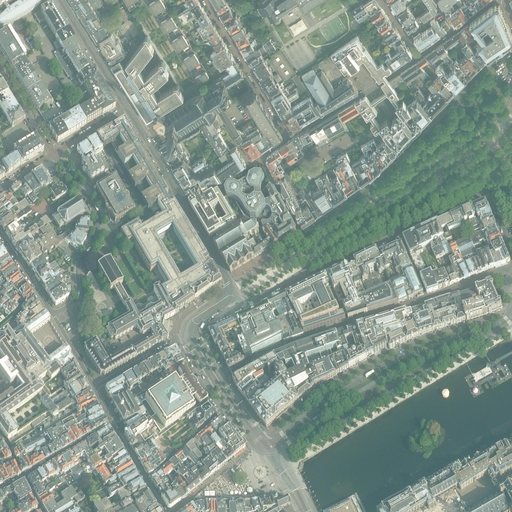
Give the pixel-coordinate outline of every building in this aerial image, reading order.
[(5,5),(13,0),(0,0),(0,8),(1,8),(2,7),(7,14),(6,14),(4,16),(0,19),(0,27),(1,27),(2,27),(6,26),(12,23),(17,21),(24,17),(29,13),(34,9),(39,5),(41,3),(41,2),(41,1),(41,0),(30,0),(27,2),(21,4),(15,8),(10,12),(5,5)] [(99,14),(96,9),(99,7),(100,10),(104,8),(102,4),(104,3),(102,0),(71,0),(76,7),(81,14),(88,25),(91,30),(99,25),(104,23),(103,22),(104,22),(99,14)] [(135,5),(133,2),(135,0),(125,0),(128,4),(127,5),(130,10),(131,11),(139,5),(138,4),(135,5)] [(166,6),(161,0),(154,0),(155,0),(150,3),(152,7),(152,8),(153,9),(156,13),(161,10),(163,14),(157,17),(158,18),(164,15),(163,14),(169,11),(166,6)] [(189,7),(199,2),(197,0),(190,0),(187,3),(184,4),(187,9),(189,7)] [(299,4),(301,3),(306,12),(308,11),(325,0),(260,0),(260,1),(259,1),(262,5),(258,7),(264,15),(265,17),(267,16),(269,15),(271,18),(270,19),(271,19),(273,21),(272,22),(273,22),(274,23),(275,22),(276,23),(277,23),(278,24),(279,23),(280,23),(281,22),(281,21),(282,20),(281,19),(281,18),(281,17),(285,15),(291,11),(290,10),(292,9),(295,7),(299,4)] [(366,9),(377,2),(376,0),(369,0),(363,4),(366,9)] [(406,0),(405,0),(389,0),(388,0),(397,13),(406,6),(404,3),(405,2),(406,0)] [(434,7),(437,5),(433,0),(424,0),(425,2),(429,8),(433,14),(437,12),(434,7)] [(450,4),(446,0),(438,0),(439,2),(438,2),(443,9),(450,4)] [(467,17),(456,0),(451,3),(455,9),(463,21),(467,17)] [(472,13),(465,1),(464,0),(456,0),(467,17),(472,13)] [(480,7),(475,0),(475,1),(474,0),(466,0),(465,1),(472,13),(479,7),(480,7)] [(191,19),(195,17),(205,11),(199,2),(189,7),(187,9),(178,15),(181,20),(181,21),(182,21),(184,24),(188,21),(191,26),(194,24),(191,19)] [(230,8),(229,7),(226,2),(216,8),(220,14),(230,8)] [(370,14),(381,7),(377,2),(366,9),(370,14)] [(455,9),(451,3),(450,4),(443,9),(445,13),(448,10),(451,9),(452,11),(455,9)] [(63,21),(57,12),(53,4),(52,4),(49,6),(40,12),(34,15),(39,23),(45,20),(55,37),(68,30),(63,21)] [(370,14),(366,9),(363,4),(352,10),(359,21),(360,21),(370,14)] [(511,35),(511,34),(509,29),(507,23),(501,11),(499,5),(495,4),(470,23),(467,25),(475,35),(477,38),(480,41),(477,44),(480,48),(488,58),(493,54),(496,52),(500,49),(501,51),(503,50),(505,48),(504,47),(508,44),(511,42),(511,41),(511,40),(511,35)] [(401,19),(411,12),(407,6),(406,6),(397,13),(401,19)] [(375,20),(385,13),(381,7),(370,14),(374,20),(375,20)] [(234,15),(231,9),(230,8),(220,14),(221,16),(223,18),(224,20),(234,15)] [(424,21),(427,18),(433,14),(429,8),(415,18),(405,25),(409,31),(424,21)] [(463,21),(455,9),(452,11),(451,9),(448,10),(445,13),(449,17),(448,17),(455,27),(456,25),(463,21)] [(181,29),(178,24),(177,25),(172,16),(172,15),(169,11),(163,14),(164,15),(166,19),(161,22),(164,26),(163,26),(164,28),(165,28),(167,31),(172,28),(174,32),(169,35),(170,37),(175,33),(181,29)] [(210,20),(208,16),(205,11),(195,17),(197,21),(195,22),(197,24),(198,24),(199,23),(200,26),(202,25),(210,20)] [(405,25),(415,18),(411,12),(401,19),(405,25)] [(228,27),(239,21),(240,20),(236,13),(234,15),(224,20),(228,27)] [(379,26),(389,19),(385,13),(375,20),(379,26)] [(445,31),(445,30),(449,28),(449,27),(449,26),(445,20),(439,24),(437,21),(436,21),(434,18),(430,21),(430,22),(429,23),(431,26),(432,25),(435,29),(435,28),(437,31),(440,35),(446,32),(445,31)] [(383,32),(393,25),(389,19),(379,26),(377,27),(379,31),(381,30),(383,32)] [(216,30),(214,26),(210,20),(211,20),(210,20),(202,25),(200,26),(198,27),(200,30),(195,33),(198,38),(203,35),(204,37),(208,35),(216,30)] [(241,27),(243,26),(239,21),(228,27),(232,34),(242,28),(241,27)] [(97,40),(110,32),(108,29),(109,29),(108,28),(108,29),(104,23),(99,25),(91,30),(97,40)] [(387,38),(387,37),(397,31),(393,25),(383,32),(387,38)] [(475,35),(467,25),(463,28),(472,37),(474,36),(474,35),(475,35)] [(128,42),(128,41),(126,37),(125,37),(121,39),(119,35),(122,33),(122,32),(120,28),(119,26),(112,31),(110,32),(97,40),(100,45),(106,54),(107,57),(122,48),(123,47),(122,45),(128,42)] [(246,34),(245,31),(246,31),(244,27),(242,28),(232,34),(236,40),(246,34)] [(440,35),(437,31),(435,28),(435,29),(433,30),(431,27),(427,30),(434,40),(440,35)] [(472,37),(463,28),(459,31),(467,39),(469,42),(473,39),(472,37)] [(192,47),(189,43),(189,42),(188,43),(183,34),(184,34),(181,29),(175,33),(177,37),(172,40),(175,44),(176,46),(179,50),(183,47),(186,50),(180,54),(181,55),(187,52),(186,51),(192,47)] [(75,41),(72,35),(70,32),(68,30),(55,37),(55,38),(57,40),(55,41),(55,42),(55,43),(53,44),(57,51),(75,41)] [(211,39),(219,34),(216,30),(208,35),(211,39)] [(434,40),(427,30),(420,35),(427,44),(427,45),(434,40)] [(391,44),(401,37),(397,31),(387,37),(391,44)] [(467,39),(459,31),(443,43),(447,49),(450,47),(458,41),(462,46),(465,44),(464,43),(466,41),(467,39)] [(17,40),(16,40),(13,42),(7,32),(6,32),(0,36),(0,48),(1,50),(17,40)] [(250,42),(248,38),(250,37),(247,33),(246,34),(236,40),(241,48),(250,42)] [(264,43),(273,37),(272,34),(271,33),(257,42),(259,44),(258,45),(259,46),(264,43)] [(211,45),(222,39),(219,34),(211,39),(209,41),(211,45)] [(122,48),(107,57),(109,58),(111,63),(112,63),(115,69),(132,97),(135,101),(137,104),(141,110),(145,117),(148,121),(149,123),(157,118),(153,112),(157,109),(158,110),(159,112),(160,112),(183,97),(184,97),(182,93),(180,89),(181,89),(180,88),(180,87),(178,84),(177,84),(176,84),(175,84),(175,85),(175,86),(161,95),(155,85),(169,73),(169,72),(166,68),(168,67),(165,64),(163,60),(162,60),(161,60),(160,61),(160,63),(148,74),(142,64),(154,49),(154,48),(149,41),(151,40),(150,39),(148,35),(147,35),(146,35),(145,36),(146,37),(139,47),(132,55),(126,63),(128,65),(125,67),(124,64),(120,58),(126,55),(122,48)] [(427,44),(420,35),(414,39),(420,48),(421,49),(427,44)] [(265,46),(275,40),(273,37),(264,43),(265,46)] [(370,117),(374,122),(376,121),(373,117),(378,113),(374,108),(374,106),(388,96),(389,96),(396,106),(398,104),(395,99),(399,96),(398,95),(393,87),(389,81),(386,78),(383,73),(386,71),(387,73),(392,70),(392,69),(389,65),(386,67),(382,63),(378,66),(373,60),(375,59),(362,42),(361,43),(357,37),(356,37),(351,41),(346,44),(342,47),(341,47),(341,48),(339,49),(337,51),(332,54),(344,72),(348,70),(349,71),(353,69),(358,65),(362,63),(360,61),(363,59),(377,78),(378,79),(382,76),(385,80),(387,82),(382,85),(383,87),(387,91),(386,92),(372,103),(371,103),(366,97),(365,95),(360,99),(361,100),(356,103),(362,111),(367,119),(370,117)] [(413,55),(406,45),(401,38),(393,44),(396,49),(398,48),(400,51),(401,49),(408,58),(412,55),(413,55)] [(215,51),(225,44),(224,41),(222,39),(211,45),(215,51)] [(255,48),(259,46),(258,45),(254,39),(250,42),(241,48),(245,54),(255,48)] [(18,50),(15,45),(17,44),(16,41),(17,41),(17,40),(1,50),(6,58),(18,50)] [(267,49),(277,43),(275,40),(265,46),(267,49)] [(91,68),(86,59),(75,41),(57,51),(54,53),(71,81),(76,77),(91,68)] [(483,62),(474,51),(474,53),(473,52),(473,51),(466,41),(464,43),(465,44),(462,46),(468,54),(468,53),(479,67),(483,62)] [(276,49),(275,47),(278,45),(277,43),(267,49),(269,52),(276,49)] [(451,57),(449,55),(447,53),(446,52),(448,51),(447,49),(443,43),(436,48),(441,55),(444,58),(446,59),(447,60),(451,57)] [(220,67),(234,59),(234,58),(233,57),(231,53),(230,53),(229,53),(228,51),(229,51),(229,50),(225,44),(215,51),(210,54),(218,67),(219,69),(220,68),(220,67)] [(248,60),(260,52),(265,49),(263,45),(255,50),(255,49),(255,48),(245,54),(245,55),(248,60)] [(200,61),(197,57),(194,53),(195,52),(192,47),(186,51),(187,52),(189,55),(184,58),(186,62),(186,63),(187,64),(190,68),(195,65),(197,69),(192,72),(193,73),(198,70),(198,69),(204,66),(201,61),(200,61)] [(383,56),(389,52),(386,48),(386,47),(380,51),(383,56)] [(488,58),(480,48),(479,48),(480,48),(477,50),(474,47),(473,48),(476,52),(474,51),(483,62),(484,62),(485,61),(488,58)] [(465,80),(450,62),(447,60),(446,59),(444,58),(441,55),(436,48),(427,55),(434,62),(437,67),(455,91),(457,89),(465,80)] [(408,58),(401,49),(400,51),(396,53),(403,62),(408,58)] [(24,59),(23,58),(18,50),(6,58),(11,67),(24,59)] [(296,74),(285,57),(281,52),(280,50),(267,57),(266,56),(264,58),(263,57),(251,64),(260,79),(275,70),(279,76),(281,79),(283,82),(291,76),(296,74)] [(403,62),(396,53),(396,51),(391,55),(398,65),(403,62)] [(251,64),(263,57),(260,52),(248,60),(251,64)] [(391,55),(389,52),(383,56),(385,58),(393,69),(398,65),(391,55)] [(479,67),(468,53),(468,54),(459,60),(457,57),(454,53),(452,54),(470,75),(473,72),(479,67)] [(345,72),(344,72),(332,54),(331,55),(328,56),(328,57),(325,58),(325,59),(322,60),(321,61),(320,62),(312,67),(313,69),(302,76),(304,80),(305,80),(310,89),(313,94),(319,104),(353,84),(347,76),(342,80),(343,82),(342,83),(341,84),(334,89),(324,73),(329,69),(335,77),(339,76),(345,72)] [(470,75),(452,54),(452,55),(451,54),(449,55),(451,57),(447,60),(450,62),(465,80),(470,75)] [(455,91),(437,67),(434,62),(427,55),(417,62),(421,68),(422,67),(424,70),(427,67),(425,65),(427,63),(428,65),(429,66),(431,68),(431,69),(431,68),(435,73),(436,73),(437,74),(434,75),(436,77),(433,81),(447,99),(448,99),(448,98),(455,91)] [(225,98),(226,94),(226,93),(223,89),(221,88),(226,85),(222,79),(223,78),(224,79),(225,78),(227,80),(226,81),(227,82),(227,81),(229,84),(244,74),(240,68),(239,66),(236,62),(237,62),(234,58),(234,59),(220,67),(220,68),(219,69),(218,69),(217,70),(214,66),(209,69),(211,72),(213,83),(201,90),(196,93),(196,95),(164,115),(166,117),(165,118),(165,119),(166,120),(167,121),(166,122),(166,123),(167,123),(168,125),(169,125),(170,125),(170,126),(171,127),(170,128),(171,131),(172,132),(172,131),(172,132),(173,131),(174,130),(176,132),(177,135),(178,135),(179,137),(179,136),(185,133),(197,125),(198,124),(204,121),(218,113),(224,109),(223,108),(224,107),(225,107),(226,106),(226,105),(229,104),(228,103),(227,99),(225,98)] [(29,67),(24,59),(11,67),(17,76),(29,68),(29,67)] [(411,80),(419,74),(423,80),(428,75),(424,71),(421,68),(417,62),(400,74),(404,80),(406,83),(409,87),(413,84),(413,82),(411,80)] [(209,76),(206,71),(207,70),(204,66),(198,69),(198,70),(200,74),(195,77),(198,81),(197,81),(198,83),(199,83),(209,76)] [(35,76),(29,68),(17,76),(22,84),(35,76)] [(83,84),(96,76),(91,68),(76,77),(81,85),(83,84)] [(264,85),(279,76),(275,70),(260,79),(262,83),(264,85)] [(305,80),(301,82),(296,74),(291,76),(295,82),(298,87),(303,93),(307,91),(310,89),(305,80)] [(393,87),(404,80),(400,74),(389,81),(393,87)] [(40,85),(39,84),(40,83),(39,82),(38,82),(35,76),(22,84),(27,93),(40,85)] [(109,97),(106,91),(105,89),(104,89),(96,76),(83,84),(93,102),(88,105),(96,118),(97,118),(101,115),(102,115),(110,110),(115,107),(115,106),(112,101),(109,97)] [(279,84),(277,81),(281,79),(279,76),(264,85),(265,87),(267,91),(279,84)] [(447,99),(433,81),(430,79),(429,76),(426,78),(428,80),(426,82),(426,83),(434,91),(432,91),(431,93),(430,94),(429,94),(429,95),(428,95),(428,96),(429,96),(427,98),(426,100),(423,97),(425,96),(415,83),(413,84),(409,87),(417,97),(432,115),(432,114),(447,99)] [(271,97),(282,89),(279,84),(267,91),(268,92),(269,94),(271,97)] [(358,91),(353,84),(319,104),(313,94),(311,96),(310,96),(306,98),(305,99),(296,105),(293,107),(291,107),(290,105),(279,111),(283,117),(284,119),(286,122),(287,122),(287,124),(291,130),(292,130),(296,128),(299,126),(300,125),(306,122),(320,113),(321,113),(324,111),(349,97),(358,91)] [(45,93),(40,86),(40,85),(27,93),(32,101),(45,93)] [(274,102),(286,95),(285,94),(288,92),(286,88),(283,90),(282,89),(271,97),(272,98),(274,101),(273,101),(274,101),(273,101),(274,102)] [(0,109),(1,109),(13,101),(12,99),(8,92),(0,97),(0,109)] [(53,102),(47,92),(45,93),(32,101),(36,109),(37,109),(38,111),(49,105),(53,102)] [(290,101),(299,96),(296,92),(287,98),(286,95),(274,102),(276,105),(277,107),(278,108),(278,109),(279,111),(290,105),(291,104),(290,101)] [(283,138),(256,94),(246,101),(246,102),(242,105),(243,107),(244,106),(246,110),(245,110),(250,118),(255,116),(266,134),(273,145),(274,144),(280,140),(279,140),(283,138)] [(432,115),(417,97),(416,97),(417,97),(411,102),(409,104),(408,105),(422,125),(425,122),(425,121),(427,119),(428,118),(432,115)] [(390,120),(387,122),(382,126),(376,121),(374,122),(372,124),(372,123),(372,124),(376,131),(378,131),(381,129),(383,132),(387,136),(394,144),(393,145),(395,147),(398,150),(399,149),(405,143),(404,143),(417,131),(423,125),(422,125),(408,105),(404,99),(398,104),(396,106),(399,106),(402,111),(400,113),(403,117),(401,118),(400,118),(398,118),(395,120),(395,121),(395,123),(393,125),(390,120)] [(19,110),(16,106),(13,101),(1,109),(6,118),(19,110)] [(362,111),(356,103),(355,101),(349,105),(354,113),(355,115),(358,113),(359,113),(362,111)] [(354,113),(349,105),(344,108),(338,112),(344,121),(346,120),(348,119),(354,116),(355,115),(354,113)] [(78,111),(67,117),(76,131),(78,130),(86,125),(86,124),(91,121),(91,122),(94,120),(86,107),(78,111)] [(224,109),(218,113),(223,121),(226,125),(239,146),(240,145),(242,146),(243,146),(246,151),(249,156),(252,159),(257,156),(260,154),(261,153),(262,153),(262,152),(264,151),(266,149),(267,149),(269,148),(269,147),(271,146),(273,145),(266,134),(265,135),(262,137),(260,133),(260,132),(259,133),(258,131),(259,131),(258,130),(257,129),(247,135),(247,136),(248,137),(246,139),(246,138),(243,140),(236,129),(230,119),(225,111),(224,110),(224,109)] [(25,120),(22,115),(19,110),(6,118),(11,127),(12,128),(25,120)] [(349,130),(344,121),(338,112),(322,122),(332,139),(349,130)] [(218,125),(221,123),(223,121),(218,113),(204,121),(206,124),(208,127),(210,130),(212,133),(213,134),(221,129),(218,125)] [(65,116),(58,120),(67,136),(76,131),(67,117),(66,118),(65,116)] [(58,120),(48,126),(49,128),(57,142),(67,136),(58,120)] [(98,136),(95,138),(101,149),(102,148),(102,149),(106,147),(111,144),(114,149),(119,157),(125,167),(130,176),(127,177),(134,189),(137,187),(143,197),(140,199),(147,210),(150,209),(153,213),(160,209),(169,203),(164,195),(168,193),(158,178),(159,178),(157,175),(154,171),(153,168),(152,168),(147,159),(146,157),(144,155),(143,152),(141,149),(141,150),(139,145),(137,142),(135,139),(133,137),(127,126),(125,123),(124,120),(121,122),(120,122),(120,123),(119,123),(114,126),(111,128),(104,133),(98,136)] [(333,140),(332,139),(322,122),(312,128),(310,129),(315,138),(317,142),(320,147),(321,148),(323,146),(329,143),(333,140)] [(195,133),(199,130),(199,128),(198,127),(197,125),(185,133),(188,138),(194,134),(195,134),(195,133)] [(315,138),(310,129),(309,128),(304,131),(310,142),(315,138)] [(310,142),(304,131),(299,133),(303,143),(304,145),(310,142)] [(398,150),(395,147),(393,145),(394,144),(387,136),(383,132),(379,135),(374,139),(370,141),(372,146),(375,151),(383,164),(398,150)] [(188,138),(185,133),(179,136),(181,138),(177,140),(179,142),(182,140),(187,137),(187,138),(188,138)] [(230,150),(225,142),(219,133),(214,136),(220,145),(224,152),(225,153),(230,150)] [(300,145),(303,143),(299,133),(297,135),(295,136),(293,138),(292,138),(299,147),(301,150),(303,154),(307,151),(306,148),(305,148),(302,149),(300,147),(301,146),(300,145)] [(44,151),(35,137),(34,135),(13,147),(14,149),(14,150),(13,151),(14,153),(15,152),(17,155),(18,155),(23,164),(37,155),(44,151)] [(179,142),(177,140),(181,138),(179,136),(179,137),(174,140),(169,143),(168,141),(165,143),(162,144),(160,146),(163,151),(164,151),(164,152),(171,148),(175,146),(179,143),(179,142)] [(220,145),(214,136),(209,139),(210,141),(215,148),(220,145)] [(95,138),(86,143),(87,143),(94,155),(102,150),(101,149),(95,138)] [(298,152),(296,149),(299,147),(292,138),(288,141),(288,142),(285,144),(280,147),(278,148),(282,154),(283,153),(288,160),(291,164),(299,158),(303,154),(301,150),(298,152)] [(361,146),(362,148),(364,153),(365,153),(375,172),(383,165),(383,164),(375,151),(368,155),(367,152),(367,151),(367,150),(367,149),(369,148),(372,146),(370,141),(369,142),(361,146)] [(87,143),(77,149),(84,161),(83,162),(84,163),(93,158),(92,156),(94,155),(87,143)] [(184,150),(179,143),(175,146),(177,148),(178,150),(180,149),(182,151),(184,150)] [(224,152),(220,145),(215,148),(219,155),(222,159),(227,156),(225,153),(224,152)] [(179,151),(178,150),(177,148),(175,146),(171,148),(164,152),(167,157),(168,158),(179,151)] [(246,164),(241,155),(236,147),(233,149),(230,150),(232,153),(235,158),(242,167),(246,164)] [(282,154),(278,148),(274,151),(279,158),(280,157),(283,155),(282,154)] [(189,159),(187,155),(184,150),(182,151),(180,149),(178,150),(179,151),(183,159),(185,162),(189,159)] [(183,159),(179,151),(168,158),(172,166),(183,159)] [(279,158),(274,151),(270,155),(274,161),(277,159),(279,162),(282,160),(280,157),(279,158)] [(354,171),(347,160),(350,159),(346,153),(336,159),(340,165),(354,188),(363,182),(360,178),(358,179),(354,171)] [(375,172),(365,153),(364,153),(360,156),(361,158),(371,177),(375,173),(375,172)] [(20,165),(23,164),(18,155),(17,155),(15,157),(14,155),(11,157),(1,164),(0,163),(0,164),(7,175),(15,169),(20,165)] [(274,161),(270,155),(267,157),(266,161),(269,166),(274,161)] [(208,164),(208,163),(207,163),(203,157),(192,164),(196,171),(208,164)] [(84,163),(81,164),(81,165),(83,168),(83,169),(83,170),(84,173),(86,173),(87,174),(90,178),(91,181),(104,172),(108,170),(107,168),(104,163),(101,158),(98,160),(97,160),(95,161),(93,158),(84,163)] [(242,167),(235,158),(231,162),(237,171),(242,167)] [(371,177),(361,158),(354,162),(352,164),(354,167),(355,170),(356,173),(357,172),(360,178),(363,182),(370,177),(371,177)] [(221,179),(216,172),(213,166),(211,163),(208,164),(196,171),(192,164),(189,159),(185,162),(183,159),(172,166),(185,185),(196,178),(199,176),(204,188),(204,189),(205,188),(205,189),(205,188),(209,186),(209,185),(213,183),(214,183),(216,182),(216,181),(217,181),(218,181),(220,180),(220,179),(221,179)] [(271,170),(280,164),(279,162),(276,164),(274,161),(269,166),(271,170)] [(237,171),(231,162),(226,165),(232,174),(237,171)] [(273,174),(285,167),(287,166),(289,170),(293,167),(291,164),(288,166),(287,163),(283,165),(283,166),(281,167),(280,164),(271,170),(273,174)] [(232,174),(226,165),(221,168),(228,177),(232,174)] [(354,188),(340,165),(336,167),(338,170),(334,172),(337,176),(347,193),(354,188)] [(285,173),(284,170),(285,170),(285,168),(285,167),(273,174),(275,178),(277,177),(285,173)] [(228,177),(221,168),(216,172),(221,179),(223,181),(228,177)] [(52,189),(47,181),(48,180),(48,178),(47,176),(45,175),(44,176),(41,171),(36,174),(32,177),(41,192),(43,194),(52,189)] [(297,200),(287,181),(291,179),(287,172),(285,173),(277,177),(278,180),(276,180),(277,182),(294,215),(296,214),(298,218),(299,220),(298,221),(301,227),(303,225),(316,216),(303,196),(302,197),(297,200)] [(288,215),(279,199),(279,198),(278,196),(278,195),(277,195),(276,193),(275,190),(273,188),(274,188),(273,187),(272,188),(270,189),(269,189),(269,190),(268,190),(267,191),(267,190),(266,191),(267,191),(268,194),(269,196),(269,197),(271,199),(270,199),(271,199),(270,200),(269,201),(269,202),(265,203),(262,198),(261,192),(261,190),(262,184),(265,179),(262,174),(260,173),(254,173),(249,176),(245,180),(240,183),(234,185),(228,186),(227,186),(225,192),(225,194),(226,197),(232,199),(238,202),(239,203),(243,208),(246,213),(250,217),(256,218),(257,217),(260,212),(264,210),(264,211),(265,211),(265,212),(265,213),(267,214),(268,213),(268,212),(269,211),(271,212),(272,217),(270,221),(268,223),(263,222),(262,223),(262,224),(262,225),(264,230),(269,227),(273,232),(272,233),(278,242),(296,230),(295,229),(288,216),(288,215)] [(347,193),(337,176),(332,179),(330,177),(329,178),(326,173),(320,176),(323,181),(324,180),(331,193),(329,194),(334,202),(339,199),(342,196),(342,197),(347,193)] [(331,193),(324,180),(323,181),(320,176),(320,175),(314,178),(321,189),(312,194),(323,210),(334,202),(329,194),(331,193)] [(41,192),(32,177),(24,182),(27,186),(35,196),(41,192)] [(128,201),(128,200),(128,199),(127,198),(126,197),(115,178),(95,189),(104,204),(105,206),(105,208),(105,209),(105,211),(106,212),(107,214),(109,215),(110,215),(111,217),(115,223),(134,211),(128,201)] [(201,189),(199,186),(198,184),(196,185),(194,182),(197,181),(196,178),(185,185),(191,195),(201,190),(201,189)] [(0,204),(10,197),(13,195),(19,191),(20,191),(22,190),(18,185),(10,191),(0,197),(0,204)] [(35,196),(27,186),(22,190),(20,191),(26,200),(29,206),(33,206),(34,205),(33,204),(38,200),(35,196)] [(53,202),(67,194),(64,188),(62,189),(61,188),(60,188),(59,188),(59,189),(57,186),(56,187),(56,186),(52,189),(43,194),(44,197),(50,193),(52,196),(50,197),(50,198),(52,202),(53,202)] [(323,210),(312,194),(312,193),(311,194),(309,191),(306,193),(303,187),(302,188),(302,187),(299,189),(300,189),(298,190),(302,197),(303,196),(316,216),(316,215),(318,214),(320,213),(320,212),(323,210)] [(209,237),(210,238),(211,237),(238,221),(226,203),(225,201),(224,201),(218,190),(213,194),(213,193),(212,194),(208,196),(207,197),(204,199),(203,199),(202,197),(202,196),(201,196),(201,197),(197,199),(193,201),(194,203),(195,203),(196,206),(192,208),(191,208),(192,209),(194,213),(195,214),(197,218),(198,218),(200,222),(200,223),(203,227),(203,228),(203,227),(206,231),(205,232),(206,232),(208,236),(209,237)] [(0,210),(13,201),(10,197),(0,204),(0,210)] [(85,214),(82,210),(83,209),(82,207),(80,204),(79,205),(77,200),(58,212),(57,213),(56,214),(56,215),(56,216),(55,215),(55,214),(54,214),(52,214),(51,214),(50,214),(40,221),(44,227),(49,224),(50,224),(53,221),(59,229),(63,226),(64,226),(65,226),(66,226),(67,226),(85,214)] [(0,217),(12,210),(16,208),(15,208),(18,206),(14,201),(13,201),(0,210),(0,217)] [(25,218),(31,213),(28,209),(29,208),(24,201),(18,206),(15,208),(16,208),(18,212),(15,214),(12,210),(0,217),(0,225),(4,231),(5,231),(6,230),(24,217),(25,218)] [(59,206),(56,201),(50,205),(53,210),(59,206)] [(204,261),(208,259),(172,201),(169,203),(160,209),(164,216),(141,229),(138,222),(126,229),(120,233),(127,244),(132,241),(133,243),(150,272),(156,269),(165,285),(159,289),(170,308),(174,315),(179,311),(178,310),(184,306),(187,304),(187,303),(194,299),(212,287),(213,286),(212,286),(215,284),(216,284),(217,283),(221,280),(211,264),(207,267),(204,261)] [(488,209),(487,206),(485,201),(471,207),(474,214),(488,209)] [(474,214),(471,207),(461,211),(464,220),(468,219),(469,222),(476,219),(474,214)] [(488,209),(474,214),(476,219),(478,218),(480,222),(491,217),(488,209)] [(471,237),(469,231),(464,220),(461,211),(450,216),(454,224),(447,227),(449,231),(461,227),(464,236),(468,235),(470,238),(471,237)] [(454,224),(450,216),(437,222),(441,230),(445,228),(447,233),(446,233),(447,235),(444,236),(446,241),(452,239),(449,232),(449,231),(447,227),(454,224)] [(476,226),(480,224),(481,225),(493,221),(491,217),(480,222),(478,218),(476,219),(469,222),(468,219),(464,220),(469,231),(476,228),(476,226)] [(37,226),(40,224),(38,222),(37,221),(36,220),(31,224),(29,221),(24,224),(25,227),(27,230),(29,232),(35,228),(37,226)] [(270,248),(270,247),(267,242),(265,243),(263,244),(260,239),(259,240),(259,238),(253,242),(251,239),(252,238),(251,237),(254,235),(255,236),(256,236),(255,234),(257,232),(258,233),(258,232),(257,232),(257,229),(259,229),(258,228),(257,228),(256,226),(257,225),(256,224),(255,225),(253,224),(253,223),(252,223),(252,224),(249,225),(246,220),(244,220),(240,223),(211,240),(212,242),(225,264),(230,272),(231,272),(234,270),(238,267),(238,268),(239,267),(245,263),(246,263),(253,259),(254,258),(263,252),(266,250),(267,250),(268,249),(270,248)] [(39,231),(43,228),(44,227),(40,221),(38,222),(40,224),(37,226),(39,228),(37,230),(35,228),(29,232),(27,234),(12,244),(15,248),(30,237),(39,231)] [(88,234),(89,221),(84,221),(77,225),(76,227),(75,228),(74,232),(75,232),(85,237),(86,234),(88,234)] [(481,234),(496,228),(494,224),(493,221),(481,225),(481,226),(476,228),(469,231),(471,237),(473,236),(471,234),(480,230),(481,233),(481,234)] [(446,241),(444,236),(441,230),(437,222),(432,224),(439,238),(441,242),(443,241),(444,242),(440,243),(446,255),(451,253),(449,247),(446,241)] [(9,239),(25,227),(24,224),(21,226),(19,223),(6,233),(1,235),(5,233),(9,239)] [(446,255),(440,243),(438,240),(437,239),(438,239),(438,238),(439,238),(432,224),(424,228),(431,242),(434,241),(435,242),(436,241),(437,243),(433,245),(431,246),(430,247),(436,260),(446,256),(446,255)] [(50,250),(55,246),(58,248),(63,244),(64,243),(65,241),(66,240),(68,237),(67,237),(69,235),(72,231),(70,230),(65,233),(63,234),(64,235),(59,239),(59,238),(57,240),(55,237),(55,236),(49,226),(45,228),(44,229),(43,228),(39,231),(42,236),(38,238),(39,240),(35,243),(34,241),(30,244),(18,253),(22,257),(24,258),(24,259),(25,261),(26,261),(26,263),(29,268),(30,267),(41,259),(38,254),(40,253),(41,254),(42,253),(43,255),(47,252),(49,254),(51,252),(50,250)] [(12,244),(27,234),(25,231),(27,230),(25,227),(9,239),(12,244)] [(278,242),(272,233),(273,232),(269,227),(264,230),(263,231),(262,231),(268,241),(267,242),(270,247),(278,242)] [(431,242),(424,228),(420,230),(420,229),(416,231),(416,232),(410,234),(421,253),(423,252),(421,249),(430,244),(431,246),(433,245),(431,242)] [(484,242),(483,238),(498,232),(496,228),(481,234),(481,233),(475,235),(475,236),(469,239),(473,247),(485,242),(484,242)] [(83,243),(84,241),(86,238),(87,238),(85,237),(75,232),(73,235),(71,234),(70,236),(69,235),(67,237),(68,237),(66,240),(65,241),(64,243),(63,244),(58,248),(64,252),(68,246),(68,245),(68,244),(74,247),(75,248),(75,249),(76,250),(77,250),(78,250),(80,248),(80,249),(83,244),(83,243)] [(499,236),(498,232),(483,238),(484,242),(499,236)] [(421,253),(410,234),(402,238),(412,257),(412,259),(416,258),(415,256),(421,254),(421,253)] [(488,246),(501,241),(499,236),(484,242),(485,242),(487,241),(488,246)] [(18,253),(30,244),(33,242),(31,240),(32,239),(30,237),(15,248),(18,253)] [(471,262),(468,256),(474,254),(475,255),(476,254),(475,252),(473,247),(469,239),(469,238),(454,244),(469,277),(475,275),(476,274),(471,262)] [(423,293),(400,239),(396,241),(397,244),(393,247),(388,249),(386,245),(381,248),(376,250),(384,269),(389,266),(387,260),(392,258),(396,269),(395,270),(397,274),(398,275),(399,277),(388,281),(390,285),(397,304),(398,303),(408,299),(409,300),(413,298),(413,297),(417,295),(417,297),(419,296),(419,297),(424,295),(423,293)] [(509,260),(501,241),(488,246),(486,246),(488,250),(491,249),(494,257),(496,256),(496,255),(501,253),(506,264),(507,263),(508,263),(509,262),(509,261),(509,260)] [(469,277),(454,244),(449,247),(451,253),(453,257),(464,279),(469,277)] [(506,264),(501,253),(496,255),(496,256),(494,257),(491,249),(488,250),(489,253),(495,268),(506,264)] [(376,250),(370,253),(360,258),(354,261),(356,265),(362,279),(362,281),(368,278),(365,271),(368,270),(368,272),(370,273),(373,271),(374,270),(373,268),(375,267),(378,274),(385,272),(384,269),(376,250)] [(495,268),(489,253),(484,255),(482,252),(476,254),(484,271),(486,271),(495,268)] [(484,271),(476,254),(475,255),(474,254),(468,256),(471,262),(476,274),(484,271)] [(0,265),(9,260),(6,256),(0,260),(0,265)] [(49,266),(46,262),(47,261),(44,257),(41,259),(30,267),(31,267),(32,270),(35,274),(49,266)] [(464,279),(453,257),(448,259),(452,267),(448,269),(452,278),(457,276),(459,281),(464,279)] [(0,270),(11,263),(9,260),(0,265),(0,270)] [(164,320),(170,317),(174,315),(170,308),(159,289),(158,288),(157,288),(156,288),(155,288),(155,289),(154,290),(153,290),(153,291),(155,295),(161,304),(153,308),(152,309),(152,308),(151,308),(150,308),(146,310),(146,311),(146,312),(145,313),(137,317),(132,308),(130,304),(129,303),(125,296),(126,296),(125,296),(125,295),(123,293),(124,292),(123,292),(120,287),(119,285),(122,283),(123,282),(122,282),(120,280),(121,279),(120,279),(117,273),(117,272),(116,273),(115,270),(116,270),(115,269),(115,270),(111,264),(112,263),(111,263),(110,261),(110,260),(109,260),(108,261),(99,266),(97,267),(97,268),(98,268),(99,270),(98,270),(99,271),(103,276),(102,277),(103,277),(104,279),(104,280),(105,280),(108,286),(107,286),(108,287),(108,286),(110,289),(109,289),(109,290),(110,290),(111,291),(115,290),(117,294),(118,295),(117,295),(117,296),(118,296),(119,298),(120,299),(119,299),(120,300),(120,299),(121,300),(124,307),(129,315),(107,328),(107,330),(105,331),(110,341),(113,339),(114,341),(136,328),(140,336),(141,335),(141,336),(150,331),(153,336),(150,338),(130,349),(135,357),(136,357),(154,347),(154,346),(157,344),(158,344),(159,344),(167,339),(168,339),(165,334),(165,335),(162,329),(164,320)] [(51,275),(60,269),(55,262),(49,266),(35,274),(40,282),(51,275)] [(0,276),(14,268),(11,263),(0,270),(0,276)] [(361,298),(358,300),(353,286),(351,283),(353,282),(353,283),(354,282),(355,283),(360,280),(362,279),(356,265),(348,268),(347,266),(346,265),(344,266),(344,267),(343,267),(343,266),(327,274),(327,275),(334,291),(340,289),(346,305),(342,306),(348,319),(367,313),(361,298)] [(0,283),(17,272),(14,268),(0,276),(0,283)] [(452,278),(448,269),(443,271),(450,285),(459,281),(457,276),(452,278)] [(450,285),(443,271),(442,272),(433,276),(432,273),(429,274),(428,271),(421,274),(422,277),(420,278),(427,294),(436,291),(438,290),(443,288),(450,285)] [(0,289),(0,290),(0,289),(0,287),(5,284),(6,286),(3,289),(4,291),(22,280),(17,272),(0,283),(0,289)] [(67,286),(64,282),(65,282),(63,279),(64,278),(64,279),(69,276),(67,273),(61,277),(60,278),(60,279),(44,288),(46,291),(45,291),(47,293),(50,297),(65,287),(67,286)] [(60,279),(60,278),(58,274),(53,277),(51,275),(40,282),(43,286),(42,286),(44,289),(44,288),(60,279)] [(286,294),(285,294),(303,335),(345,320),(343,315),(338,317),(338,315),(339,314),(329,291),(324,292),(323,291),(331,287),(326,275),(286,294)] [(11,292),(24,283),(22,280),(4,291),(3,289),(1,290),(0,290),(0,289),(0,298),(1,297),(2,298),(6,296),(7,295),(11,292)] [(8,299),(11,297),(27,287),(24,283),(11,292),(12,293),(8,296),(7,295),(6,296),(8,299)] [(501,308),(490,283),(475,289),(459,294),(461,301),(472,298),(473,298),(478,297),(478,298),(476,299),(478,301),(479,301),(480,303),(462,309),(465,321),(485,314),(485,315),(501,308)] [(397,304),(390,285),(381,288),(378,290),(375,293),(372,294),(361,298),(367,313),(397,304)] [(33,296),(32,295),(27,287),(11,297),(15,303),(19,300),(20,301),(24,301),(25,300),(26,301),(27,303),(33,297),(33,296)] [(69,297),(70,296),(65,287),(50,297),(52,301),(55,306),(60,302),(60,303),(64,300),(69,297)] [(303,335),(285,294),(280,297),(277,298),(276,299),(275,299),(272,301),(267,303),(283,340),(284,342),(303,335)] [(462,309),(462,308),(461,301),(459,294),(450,297),(452,304),(454,303),(456,310),(453,311),(456,324),(456,323),(456,324),(457,323),(464,321),(465,321),(462,309)] [(18,307),(16,305),(15,303),(11,297),(8,299),(6,296),(2,298),(1,297),(0,298),(0,307),(0,308),(2,307),(5,311),(4,312),(5,313),(6,315),(7,315),(8,316),(9,315),(18,307)] [(16,335),(29,325),(27,323),(28,321),(30,324),(45,314),(44,314),(42,311),(41,309),(39,305),(33,297),(27,303),(21,308),(24,311),(15,319),(18,322),(15,324),(19,329),(14,332),(16,335)] [(452,304),(450,297),(435,302),(437,308),(441,307),(446,306),(452,304)] [(437,308),(435,302),(425,305),(427,311),(436,309),(437,308)] [(283,340),(267,303),(261,306),(262,307),(253,311),(242,316),(241,315),(236,318),(252,355),(282,340),(283,340)] [(433,331),(427,311),(425,305),(415,309),(410,310),(414,322),(419,336),(433,331)] [(453,311),(448,312),(446,306),(441,307),(443,313),(438,315),(442,328),(447,326),(451,325),(456,324),(453,311)] [(442,328),(438,315),(436,309),(427,311),(433,331),(434,331),(438,329),(441,328),(442,328),(443,328),(442,328)] [(412,318),(413,322),(414,322),(410,310),(407,311),(395,315),(400,328),(405,326),(403,321),(406,320),(406,321),(407,321),(408,321),(409,321),(409,320),(409,319),(412,318)] [(42,400),(43,401),(50,395),(43,386),(39,381),(47,375),(51,380),(60,372),(73,362),(69,356),(68,355),(69,354),(70,354),(70,353),(69,352),(68,352),(67,350),(67,349),(66,348),(65,347),(47,361),(47,360),(46,360),(44,358),(45,357),(44,357),(42,355),(43,355),(42,354),(42,355),(40,352),(41,352),(40,352),(39,350),(39,349),(38,347),(37,347),(36,345),(35,344),(35,345),(33,342),(31,340),(32,339),(31,339),(29,337),(29,336),(49,321),(50,321),(49,321),(50,320),(49,320),(48,319),(48,318),(46,316),(45,315),(45,314),(30,324),(29,325),(16,335),(14,332),(10,336),(7,332),(0,336),(0,340),(0,341),(0,340),(0,354),(6,363),(0,367),(0,370),(9,383),(10,383),(10,384),(17,379),(25,389),(14,397),(12,394),(11,393),(11,392),(6,396),(3,398),(0,400),(0,428),(5,436),(8,440),(8,439),(9,441),(8,439),(12,437),(17,433),(16,433),(5,417),(34,396),(37,394),(42,400)] [(400,344),(405,342),(406,341),(400,328),(395,315),(369,322),(375,336),(380,334),(383,342),(386,341),(388,347),(389,349),(390,349),(395,346),(395,347),(400,344)] [(216,327),(210,330),(215,344),(218,343),(221,351),(223,356),(238,349),(243,362),(252,357),(252,355),(236,318),(235,317),(232,319),(232,320),(219,326),(219,325),(216,326),(216,327)] [(386,341),(383,342),(380,334),(375,336),(369,322),(363,324),(367,334),(365,335),(367,337),(370,336),(372,340),(368,341),(374,354),(388,347),(386,341)] [(413,322),(405,326),(400,328),(406,341),(411,339),(414,338),(419,336),(414,322),(413,322)] [(366,342),(364,338),(367,337),(365,335),(367,334),(363,324),(356,326),(366,358),(374,354),(368,341),(366,342)] [(365,358),(366,358),(356,326),(356,327),(336,333),(342,350),(349,367),(349,368),(350,367),(354,365),(361,361),(365,358)] [(336,333),(335,333),(295,347),(307,376),(310,374),(309,368),(306,358),(319,354),(322,363),(329,360),(333,359),(332,357),(330,350),(336,348),(338,352),(339,352),(342,350),(336,333)] [(115,358),(111,352),(105,356),(98,346),(99,345),(95,340),(84,348),(86,351),(85,352),(100,375),(104,375),(104,376),(135,357),(130,349),(115,358)] [(312,389),(307,376),(295,347),(274,356),(280,366),(285,364),(286,366),(292,364),(295,373),(287,376),(284,379),(298,401),(302,398),(309,392),(312,389)] [(168,364),(180,357),(176,349),(173,348),(163,354),(163,355),(168,364)] [(223,356),(228,370),(243,362),(238,349),(223,356)] [(349,367),(342,350),(339,352),(340,355),(333,357),(332,357),(333,359),(329,360),(332,368),(336,375),(339,373),(342,372),(346,369),(349,367)] [(168,364),(163,355),(157,358),(162,367),(168,364)] [(298,401),(284,379),(287,376),(280,366),(274,356),(263,361),(252,367),(257,376),(263,372),(265,377),(266,376),(270,380),(274,377),(275,378),(274,379),(278,384),(266,393),(267,394),(251,406),(256,413),(258,417),(261,421),(266,428),(276,420),(289,409),(298,401)] [(165,372),(183,363),(180,357),(168,364),(162,367),(165,372)] [(162,367),(157,358),(153,360),(153,361),(160,375),(163,373),(160,369),(162,367)] [(336,375),(332,368),(329,360),(322,363),(309,368),(310,374),(307,376),(312,389),(314,388),(314,386),(328,380),(336,375)] [(160,375),(153,361),(150,362),(148,364),(147,364),(153,374),(155,377),(154,377),(159,385),(164,382),(160,375)] [(80,374),(77,369),(76,367),(73,362),(60,372),(67,382),(72,379),(74,377),(80,374)] [(165,379),(165,380),(185,368),(183,363),(165,372),(163,373),(160,375),(164,382),(165,382),(164,379),(165,379)] [(152,378),(150,375),(153,374),(147,364),(142,367),(151,387),(153,389),(154,388),(153,386),(155,385),(156,387),(159,385),(154,377),(152,378)] [(151,387),(142,367),(136,370),(148,392),(152,390),(150,387),(151,387)] [(258,382),(261,380),(261,379),(265,377),(263,372),(257,376),(252,367),(234,377),(234,378),(233,380),(238,390),(242,395),(258,382)] [(207,400),(206,399),(197,389),(198,388),(193,381),(192,381),(185,368),(165,380),(166,381),(165,382),(164,382),(159,385),(156,387),(154,388),(153,389),(152,390),(148,392),(145,393),(141,395),(146,402),(167,430),(172,427),(185,418),(207,400)] [(148,392),(136,370),(130,374),(141,393),(144,391),(145,393),(148,392)] [(33,428),(34,430),(52,418),(58,414),(72,405),(70,402),(80,395),(79,394),(81,392),(82,393),(83,393),(88,390),(83,381),(80,374),(74,377),(75,379),(73,381),(72,379),(67,382),(63,385),(63,386),(62,387),(63,388),(59,391),(58,390),(50,395),(43,401),(42,400),(40,402),(48,412),(49,414),(48,414),(50,416),(46,419),(43,415),(31,423),(31,424),(34,428),(33,428)] [(141,393),(130,374),(121,379),(125,385),(128,390),(130,394),(131,394),(133,397),(135,396),(136,397),(137,398),(138,400),(141,398),(140,396),(139,394),(141,393)] [(266,393),(278,384),(274,379),(275,378),(274,377),(270,380),(266,376),(265,377),(261,379),(261,380),(258,382),(242,395),(247,400),(250,404),(251,406),(267,394),(266,393)] [(107,395),(125,385),(121,379),(106,388),(105,391),(107,395)] [(110,400),(128,390),(125,385),(107,395),(110,400)] [(93,398),(92,396),(91,395),(88,390),(83,393),(83,394),(81,396),(80,395),(70,402),(72,405),(74,409),(76,408),(78,413),(74,415),(74,416),(76,415),(77,417),(80,415),(79,413),(83,411),(83,412),(97,404),(93,398)] [(141,407),(140,406),(141,405),(137,399),(137,398),(136,397),(134,399),(133,397),(131,394),(130,394),(128,390),(110,400),(111,401),(111,402),(110,403),(111,404),(111,405),(112,405),(111,405),(112,404),(113,404),(116,410),(115,410),(114,411),(114,412),(115,414),(116,414),(117,413),(120,417),(121,419),(120,419),(121,419),(120,420),(120,419),(119,420),(120,420),(119,420),(120,420),(120,421),(120,422),(121,422),(121,421),(122,421),(122,422),(123,422),(123,423),(125,427),(146,412),(142,407),(141,407)] [(203,425),(214,415),(214,416),(215,415),(217,413),(214,408),(213,407),(212,405),(211,406),(211,405),(207,400),(185,418),(188,421),(194,415),(196,417),(195,417),(195,418),(197,421),(198,421),(199,420),(200,422),(193,427),(196,431),(203,425)] [(79,420),(99,409),(97,404),(83,412),(84,414),(81,415),(80,415),(77,417),(79,420)] [(77,428),(81,426),(101,413),(99,409),(79,420),(74,423),(77,428)] [(149,417),(146,412),(125,427),(128,432),(149,417)] [(93,426),(104,419),(101,413),(81,426),(84,431),(88,428),(93,425),(93,426)] [(77,417),(76,415),(74,416),(71,418),(74,424),(74,423),(79,420),(77,417)] [(228,425),(228,424),(228,425),(221,416),(220,416),(219,416),(219,417),(215,420),(208,427),(214,433),(218,430),(219,431),(219,432),(228,425)] [(129,443),(129,444),(133,441),(133,440),(138,436),(137,435),(139,433),(148,427),(147,425),(153,421),(149,417),(128,432),(124,435),(128,443),(129,444),(129,443)] [(83,438),(77,428),(74,423),(74,424),(71,418),(59,425),(56,426),(56,428),(57,428),(61,436),(70,431),(72,435),(73,434),(77,442),(83,438)] [(96,430),(107,424),(104,419),(93,426),(96,430)] [(243,444),(239,439),(237,436),(233,431),(232,429),(232,430),(228,425),(219,432),(219,431),(217,432),(220,436),(217,438),(218,440),(224,447),(226,450),(227,450),(234,457),(235,456),(242,450),(243,450),(243,449),(244,448),(244,447),(244,446),(243,445),(243,444)] [(87,436),(84,431),(81,426),(77,428),(83,438),(87,436)] [(215,435),(214,433),(208,427),(202,432),(209,441),(213,438),(213,437),(215,435)] [(61,436),(57,428),(52,431),(57,438),(60,436),(61,436)] [(101,437),(111,431),(109,428),(107,428),(101,432),(96,436),(99,441),(101,439),(100,438),(101,437)] [(63,450),(57,438),(52,431),(51,431),(43,435),(45,438),(43,439),(46,444),(43,446),(44,448),(44,449),(50,458),(63,450)] [(77,442),(73,434),(72,435),(70,431),(61,436),(60,436),(63,441),(64,440),(68,447),(77,442)] [(104,441),(113,435),(111,431),(101,437),(104,441)] [(212,445),(209,441),(202,432),(195,439),(199,443),(197,444),(200,447),(202,445),(205,448),(206,450),(212,445)] [(139,433),(137,435),(138,436),(145,447),(152,442),(155,440),(158,437),(155,434),(152,436),(144,442),(144,441),(139,433)] [(31,453),(34,452),(41,447),(41,448),(42,448),(42,449),(44,448),(43,446),(46,444),(43,439),(45,438),(43,435),(26,445),(21,448),(24,455),(25,457),(26,459),(32,468),(38,464),(36,460),(35,460),(33,457),(31,453)] [(102,447),(116,439),(113,435),(104,441),(102,442),(104,445),(102,446),(102,447)] [(68,447),(64,440),(63,441),(60,436),(57,438),(63,450),(68,447)] [(102,446),(99,441),(96,436),(95,436),(85,443),(87,447),(88,447),(92,454),(94,453),(91,450),(97,446),(99,449),(102,447),(102,446)] [(136,445),(131,448),(134,452),(142,448),(142,449),(145,447),(138,436),(133,440),(133,441),(136,445)] [(234,457),(227,450),(226,450),(224,447),(223,448),(220,445),(219,446),(217,441),(218,440),(217,438),(215,439),(213,438),(209,441),(212,445),(220,457),(219,457),(225,464),(234,457)] [(113,453),(121,448),(116,439),(102,447),(99,449),(94,453),(92,454),(95,458),(98,456),(99,457),(111,449),(113,453)] [(200,447),(197,444),(199,443),(195,439),(191,442),(193,445),(200,453),(203,451),(202,450),(200,447)] [(511,441),(508,444),(507,443),(502,446),(501,444),(498,445),(499,447),(497,448),(496,449),(496,448),(485,454),(486,455),(480,458),(479,456),(475,459),(475,461),(470,464),(469,463),(460,468),(459,465),(449,470),(454,479),(458,487),(461,490),(473,482),(474,482),(475,482),(476,481),(475,480),(487,473),(490,477),(491,480),(495,478),(495,479),(496,478),(495,478),(510,470),(511,470),(511,469),(511,441)] [(154,455),(159,452),(152,442),(145,447),(142,449),(142,448),(134,452),(137,457),(142,454),(145,461),(146,461),(148,460),(150,459),(154,455)] [(212,464),(203,451),(200,453),(202,455),(201,456),(192,446),(193,445),(191,442),(185,448),(189,453),(192,456),(191,456),(200,465),(200,466),(209,477),(218,469),(213,463),(212,464)] [(88,447),(87,447),(85,443),(81,445),(83,447),(82,448),(84,451),(83,451),(85,454),(83,455),(88,463),(95,458),(92,454),(88,447)] [(88,463),(83,455),(85,454),(83,451),(84,451),(82,448),(83,447),(81,445),(69,453),(73,459),(74,458),(77,463),(78,465),(74,467),(70,470),(72,473),(88,463)] [(225,464),(219,457),(220,457),(212,445),(206,450),(205,448),(202,450),(203,451),(212,464),(213,463),(218,469),(225,464)] [(50,458),(44,449),(42,450),(41,448),(41,447),(34,452),(36,455),(40,453),(45,460),(50,458)] [(11,456),(7,448),(1,452),(6,459),(7,459),(11,456)] [(92,473),(106,464),(123,452),(121,448),(113,453),(111,449),(99,457),(98,456),(95,458),(88,463),(72,473),(70,474),(77,485),(80,483),(79,481),(92,473)] [(209,477),(200,466),(200,465),(191,456),(192,456),(189,453),(185,448),(181,452),(179,453),(188,464),(193,471),(202,483),(209,477)] [(28,471),(20,456),(17,450),(14,452),(14,451),(13,451),(16,459),(18,463),(21,468),(20,469),(19,470),(21,474),(22,473),(23,473),(24,473),(28,471)] [(0,478),(3,483),(10,479),(11,479),(4,466),(7,465),(8,464),(6,459),(1,452),(0,452),(0,478)] [(109,469),(127,458),(123,452),(106,464),(109,469)] [(166,460),(159,452),(154,455),(161,464),(166,460)] [(45,460),(40,453),(36,455),(33,457),(35,460),(36,460),(38,464),(45,460)] [(77,463),(74,458),(73,459),(69,453),(63,457),(70,470),(74,467),(73,465),(77,463)] [(179,453),(174,458),(173,459),(182,470),(188,464),(179,453)] [(145,461),(142,454),(137,457),(141,463),(145,461)] [(32,468),(26,459),(24,460),(23,458),(25,457),(24,455),(20,456),(28,471),(32,468)] [(158,468),(161,464),(154,455),(150,459),(152,462),(148,466),(144,468),(147,474),(147,475),(148,475),(149,475),(152,474),(153,473),(158,468)] [(57,461),(54,462),(61,475),(70,470),(63,457),(59,460),(58,460),(57,461)] [(109,475),(130,463),(127,458),(109,469),(106,471),(109,475)] [(19,470),(14,462),(11,464),(8,459),(7,459),(6,459),(8,464),(10,463),(18,476),(21,474),(19,470)] [(148,466),(152,462),(150,459),(148,460),(146,461),(145,461),(141,463),(143,468),(144,468),(148,466)] [(182,470),(173,459),(169,463),(173,470),(174,470),(177,467),(179,470),(180,471),(182,470)] [(61,475),(54,462),(49,465),(60,484),(65,482),(63,478),(61,475)] [(10,463),(8,464),(7,465),(8,467),(9,466),(10,467),(11,468),(9,469),(14,477),(18,476),(10,463)] [(107,484),(133,468),(130,463),(109,475),(106,471),(109,469),(106,464),(92,473),(95,477),(98,475),(103,483),(100,485),(101,486),(98,488),(100,490),(105,488),(106,488),(109,486),(107,484)] [(168,474),(173,470),(169,463),(160,471),(166,481),(170,478),(168,474)] [(202,483),(193,471),(188,464),(182,470),(180,471),(179,470),(175,473),(176,474),(170,478),(166,481),(167,483),(172,489),(175,487),(178,491),(180,491),(185,497),(202,483)] [(14,477),(9,469),(7,469),(7,468),(7,467),(8,467),(7,465),(4,466),(11,479),(14,477)] [(60,484),(49,465),(42,470),(51,486),(52,485),(54,489),(57,487),(57,486),(60,484)] [(125,478),(130,476),(135,473),(133,468),(107,484),(109,486),(110,486),(115,484),(118,482),(125,478)] [(51,486),(42,470),(35,474),(40,481),(41,483),(44,486),(47,484),(49,488),(47,489),(46,490),(48,492),(49,494),(52,492),(52,491),(54,489),(52,485),(51,486)] [(414,511),(418,510),(426,505),(429,509),(436,505),(434,501),(456,488),(458,487),(454,479),(449,470),(445,472),(424,484),(420,487),(419,487),(410,493),(382,508),(383,508),(377,511),(376,511),(414,511)] [(163,483),(163,484),(164,484),(167,483),(166,481),(160,471),(155,476),(150,479),(151,479),(150,480),(153,484),(158,481),(160,484),(163,483)] [(127,487),(139,480),(135,473),(130,476),(130,477),(126,479),(125,478),(118,482),(115,484),(110,486),(109,486),(106,488),(108,491),(110,495),(109,495),(110,497),(116,492),(127,487)] [(40,481),(35,474),(28,478),(31,484),(37,481),(38,483),(40,481)] [(60,495),(71,488),(77,485),(70,474),(63,478),(65,482),(60,484),(57,486),(57,487),(54,489),(52,491),(52,492),(49,494),(50,496),(46,498),(40,502),(42,507),(52,500),(58,497),(60,495)] [(496,489),(498,492),(502,490),(499,484),(496,478),(495,479),(495,478),(491,480),(492,482),(492,483),(493,483),(494,486),(494,487),(494,486),(495,487),(496,489)] [(31,495),(24,480),(11,487),(14,492),(15,493),(14,494),(15,496),(14,497),(16,498),(18,503),(20,502),(25,498),(31,495)] [(127,498),(137,492),(138,494),(140,493),(139,493),(145,490),(144,490),(145,490),(139,480),(127,487),(116,492),(120,500),(117,502),(116,501),(115,502),(115,503),(114,504),(113,503),(112,504),(112,505),(110,506),(106,499),(99,503),(105,511),(111,508),(121,501),(127,498)] [(163,486),(162,484),(163,484),(163,483),(160,484),(158,481),(153,484),(156,490),(163,486)] [(48,492),(46,490),(47,489),(44,486),(41,483),(33,488),(38,499),(39,498),(48,492)] [(181,501),(172,489),(167,483),(164,484),(163,484),(162,484),(163,486),(164,485),(168,492),(161,497),(167,508),(168,508),(168,509),(169,509),(170,509),(180,501),(181,501)] [(502,490),(498,492),(498,493),(497,494),(498,495),(492,499),(491,497),(490,498),(491,499),(486,502),(486,500),(485,501),(485,502),(481,505),(480,504),(479,504),(480,506),(475,508),(475,507),(474,507),(474,509),(471,511),(470,509),(469,510),(467,505),(461,508),(462,511),(509,511),(510,511),(511,511),(511,483),(511,484),(509,485),(508,484),(503,487),(504,488),(502,490)] [(168,492),(164,485),(163,486),(156,490),(161,497),(168,492)] [(14,492),(11,487),(6,490),(9,495),(9,496),(12,494),(13,496),(14,494),(15,493),(14,492)] [(185,497),(180,491),(178,491),(175,487),(172,489),(181,501),(185,497)] [(80,511),(75,504),(73,506),(70,501),(74,499),(77,504),(79,502),(79,503),(84,499),(89,496),(86,490),(76,496),(71,488),(60,495),(64,501),(62,503),(61,502),(58,504),(58,505),(56,506),(52,500),(42,507),(45,511),(107,511),(112,510),(111,508),(105,511),(99,503),(98,503),(93,507),(94,510),(93,511),(80,511)] [(135,502),(142,498),(143,499),(149,495),(148,494),(145,490),(144,490),(145,490),(139,493),(140,493),(138,494),(125,502),(122,504),(125,509),(132,504),(131,503),(135,501),(135,502)] [(50,496),(49,494),(48,492),(39,498),(38,499),(40,502),(46,498),(50,496)] [(35,502),(31,495),(25,498),(28,502),(29,501),(31,504),(35,502)] [(139,511),(145,511),(155,505),(149,495),(143,499),(134,505),(135,505),(139,511)] [(31,511),(37,508),(35,502),(31,504),(29,501),(28,502),(25,498),(20,502),(25,511),(31,511)] [(285,511),(284,511),(283,508),(284,508),(286,507),(288,506),(290,505),(286,498),(285,498),(283,499),(281,500),(280,501),(276,502),(275,503),(276,505),(275,505),(276,508),(272,510),(268,511),(285,511)] [(276,508),(275,505),(276,505),(275,503),(276,502),(275,501),(276,501),(276,500),(276,499),(275,499),(274,499),(273,499),(273,500),(268,501),(272,510),(276,508)] [(268,511),(272,510),(268,501),(258,502),(260,509),(261,511),(268,511)] [(329,511),(356,511),(352,501),(329,511)] [(25,511),(20,502),(18,503),(17,504),(19,507),(17,508),(17,509),(19,511),(25,511)] [(261,511),(260,509),(258,502),(257,502),(249,503),(250,509),(251,508),(252,511),(261,511)] [(244,511),(243,509),(244,509),(243,503),(234,504),(234,509),(235,511),(244,511)] [(252,511),(251,508),(250,509),(249,503),(243,503),(244,509),(243,509),(244,511),(252,511)]
